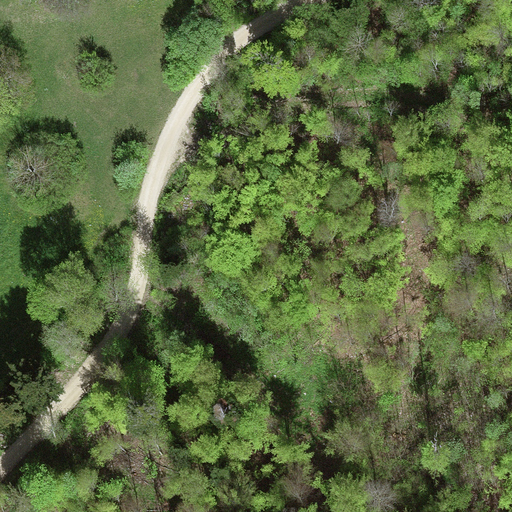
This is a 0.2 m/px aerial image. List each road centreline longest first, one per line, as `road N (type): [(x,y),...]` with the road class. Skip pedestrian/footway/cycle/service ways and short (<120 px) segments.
road 1 (track): [(0,471),(120,325),(136,290),(160,153),(188,100),(245,34),(307,0)]
road 2 (track): [(160,153),(278,109),(353,93)]
